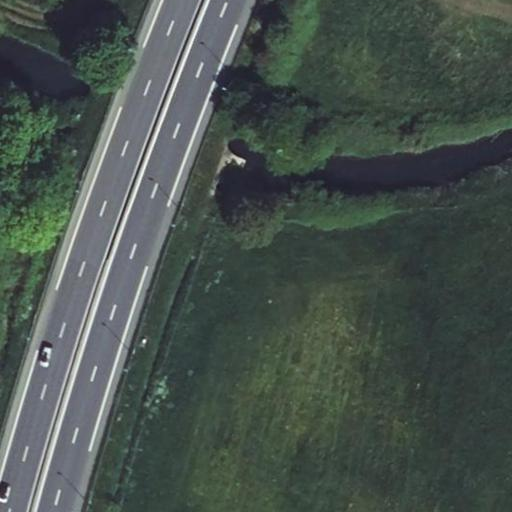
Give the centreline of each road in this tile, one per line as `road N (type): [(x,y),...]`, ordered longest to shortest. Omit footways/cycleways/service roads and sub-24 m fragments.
road 1 (trunk): [(54,511),(114,310),(229,0)]
road 2 (trunk): [(181,0),(91,244),(9,511)]
